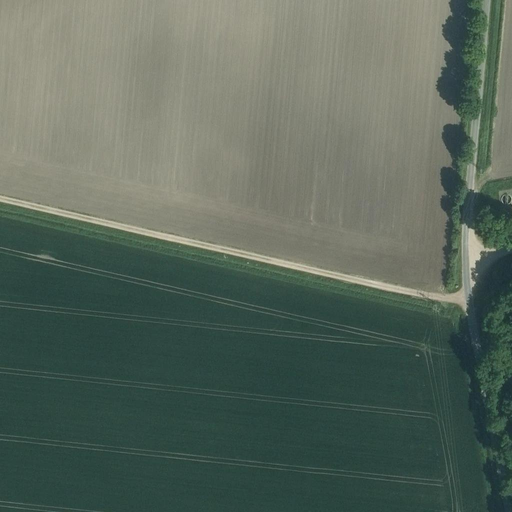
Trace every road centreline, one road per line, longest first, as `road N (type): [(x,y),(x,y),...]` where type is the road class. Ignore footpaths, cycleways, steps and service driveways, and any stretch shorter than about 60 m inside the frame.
road 1 (unclassified): [(485,0),(464,240),(507,511)]
road 2 (track): [(0,198),(371,283),(467,297)]
